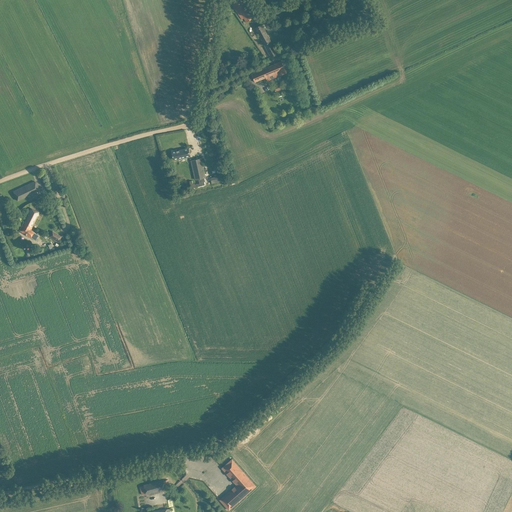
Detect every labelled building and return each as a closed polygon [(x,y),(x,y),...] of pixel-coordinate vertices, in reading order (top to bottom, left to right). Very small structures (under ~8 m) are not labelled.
[(244,0),(229,0),(242,19),(244,18),(247,22),(253,18),(250,13),(252,12),(248,6),(246,7),(244,3),(245,2),(244,0)] [(271,57),(277,53),(262,24),(259,25),(258,23),(254,25),(271,57)] [(279,32),(279,39),(299,39),(299,33),(300,30),(297,30),(297,27),(292,27),(292,33),(279,32)] [(282,61),(252,74),(255,82),(266,77),(267,81),(287,72),(282,61)] [(273,92),(283,89),(281,83),(271,87),(273,92)] [(270,96),(260,100),(267,116),(276,112),(270,96)] [(176,150),(172,151),(173,156),(174,159),(178,158),(178,160),(187,158),(186,156),(190,156),(190,153),(188,148),(176,151),(176,150)] [(201,158),(191,160),(195,179),(206,177),(201,158)] [(35,181),(13,191),(17,200),(39,190),(35,181)] [(23,222),(32,227),(38,215),(29,210),(23,222)] [(23,222),(19,230),(31,237),(34,232),(30,229),(32,227),(23,222)] [(62,236),(52,231),(48,237),(58,243),(62,236)] [(40,235),(34,232),(31,237),(36,240),(40,235)] [(222,468),(237,485),(220,499),(229,510),(256,486),(232,459),(222,468)] [(170,487),(168,479),(164,480),(164,479),(144,485),(140,486),(142,494),(146,493),(146,494),(166,488),(170,487)]
